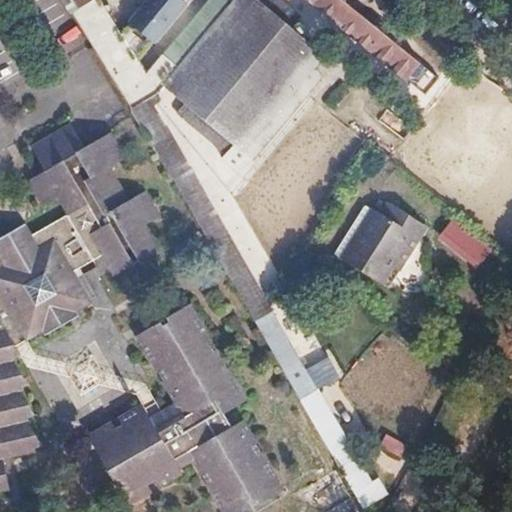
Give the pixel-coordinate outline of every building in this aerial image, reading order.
[(96,0),(71,0),(65,4),(91,46),(131,109),(148,99),(155,94),(145,77),(142,72),(134,60),(184,0),(154,0),(153,2),(150,0),(145,0),(118,33),(96,0)] [(178,68),(233,0),(208,0),(163,55),(145,77),(156,94),(158,93),(178,68)] [(305,0),(395,72),(405,53),(339,0),(305,0)] [(251,3),(175,98),(235,144),(268,102),(218,52),(255,6),(251,3)] [(255,6),(218,52),(268,102),(309,51),(255,6)] [(405,53),(395,72),(423,94),(437,78),(405,53)] [(8,60),(0,66),(0,82),(1,84),(17,72),(8,60)] [(148,99),(131,109),(257,328),(268,307),(148,99)] [(0,493),(9,492),(2,460),(35,453),(34,450),(41,446),(27,421),(34,417),(19,390),(26,386),(11,359),(18,355),(14,348),(11,343),(21,337),(24,342),(41,331),(43,335),(76,317),(74,312),(89,303),(71,272),(92,260),(87,251),(95,246),(100,256),(111,276),(157,250),(143,226),(158,217),(144,192),(128,201),(109,167),(125,159),(110,133),(84,148),(70,124),(30,147),(44,171),(26,182),(41,208),(56,199),(67,217),(31,238),(25,226),(0,240),(0,493)] [(365,204),(331,255),(381,287),(394,266),(401,271),(428,229),(389,203),(381,215),(365,204)] [(434,234),(468,266),(481,252),(448,220),(434,234)] [(95,246),(87,251),(92,260),(100,256),(95,246)] [(110,422),(87,436),(127,504),(150,491),(147,484),(153,481),(156,487),(181,473),(177,467),(192,459),(222,511),(241,511),(251,507),(248,502),(255,498),(258,503),(282,489),(242,420),(230,427),(223,414),(245,401),(189,305),(166,319),(168,323),(162,327),(160,322),(136,336),(175,403),(161,412),(163,416),(152,422),(149,418),(141,404),(117,418),(121,425),(114,429),(110,422)] [(268,307),(257,328),(362,509),(379,498),(268,307)] [(21,337),(11,343),(14,348),(24,342),(21,337)] [(24,342),(14,348),(18,355),(26,369),(69,379),(78,394),(95,385),(136,395),(141,404),(149,418),(159,412),(143,384),(100,374),(88,355),(68,367),(34,358),(24,342)] [(159,412),(149,418),(152,422),(163,416),(161,412),(159,412)]
